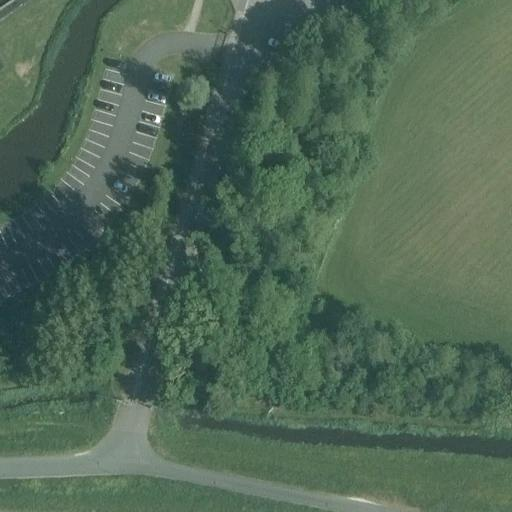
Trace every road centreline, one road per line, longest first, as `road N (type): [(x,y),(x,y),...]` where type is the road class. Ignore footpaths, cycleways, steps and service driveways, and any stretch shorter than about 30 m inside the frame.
road 1 (unclassified): [(376,511),(123,464)]
road 2 (unclassified): [(0,466),(123,464)]
